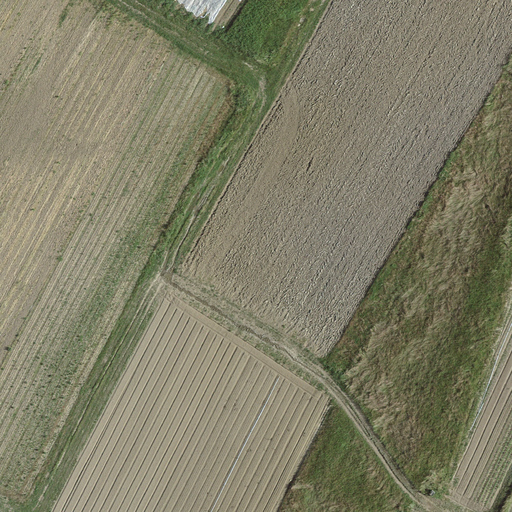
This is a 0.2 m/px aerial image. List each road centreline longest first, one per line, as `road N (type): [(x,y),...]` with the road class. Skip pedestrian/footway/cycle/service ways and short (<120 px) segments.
road 1 (track): [(40,511),(243,123),(321,0)]
road 2 (track): [(136,0),(272,83)]
